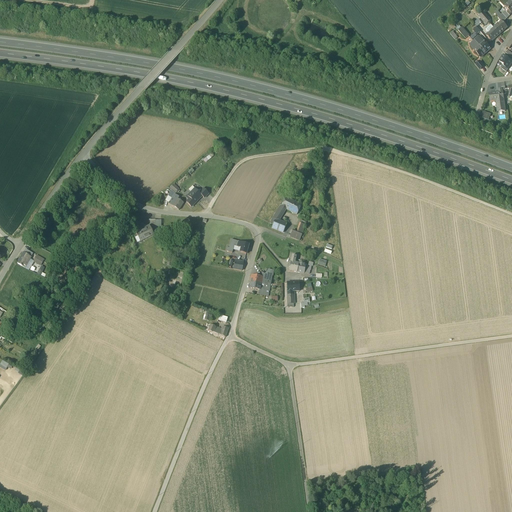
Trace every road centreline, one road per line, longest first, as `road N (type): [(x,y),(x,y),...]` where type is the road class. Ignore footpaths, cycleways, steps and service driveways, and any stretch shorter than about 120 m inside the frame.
road 1 (motorway): [(0,51),(271,101),(511,179)]
road 2 (motorway): [(511,166),(270,89),(0,40)]
road 3 (track): [(511,214),(399,170),(304,149),(241,161),(204,215)]
road 4 (unclassified): [(229,335),(257,232),(225,218),(145,207),(82,157)]
road 5 (track): [(511,335),(287,365)]
road 6 (unclassified): [(308,511),(287,365),(229,335)]
road 7 (unclassified): [(82,157),(219,0)]
road 8 (unclassified): [(154,511),(229,335)]
road 9 (residential): [(0,278),(82,157)]
